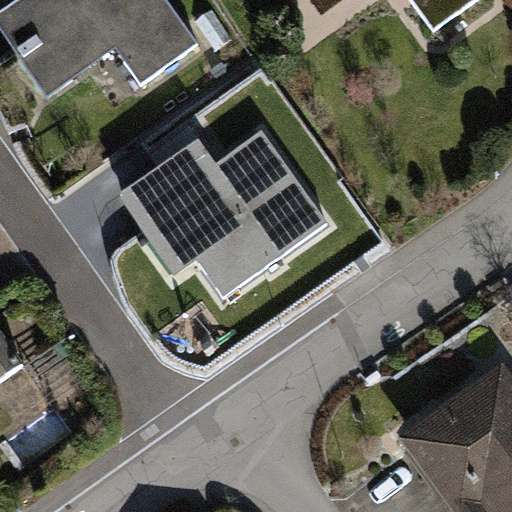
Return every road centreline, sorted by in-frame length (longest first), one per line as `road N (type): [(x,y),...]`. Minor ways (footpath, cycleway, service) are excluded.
road 1 (residential): [(201,441),(0,170)]
road 2 (residential): [(239,416),(511,221)]
road 3 (residential): [(101,511),(201,441)]
